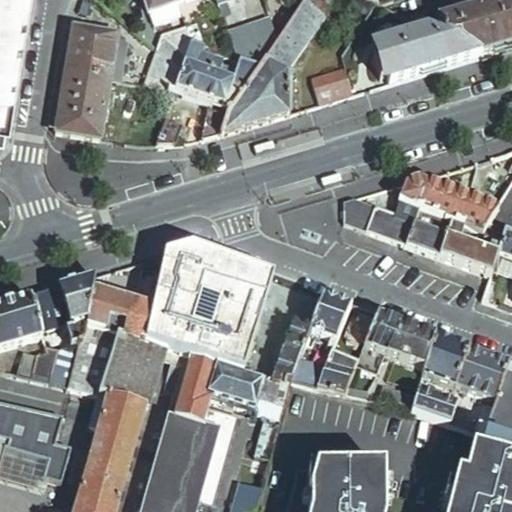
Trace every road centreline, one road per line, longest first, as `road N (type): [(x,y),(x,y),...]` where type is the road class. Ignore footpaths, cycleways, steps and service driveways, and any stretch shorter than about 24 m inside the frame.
road 1 (residential): [(225,189),(237,227),(256,250),(511,338)]
road 2 (residential): [(511,103),(225,189)]
road 3 (residential): [(225,189),(45,243)]
road 4 (residential): [(59,0),(23,181)]
